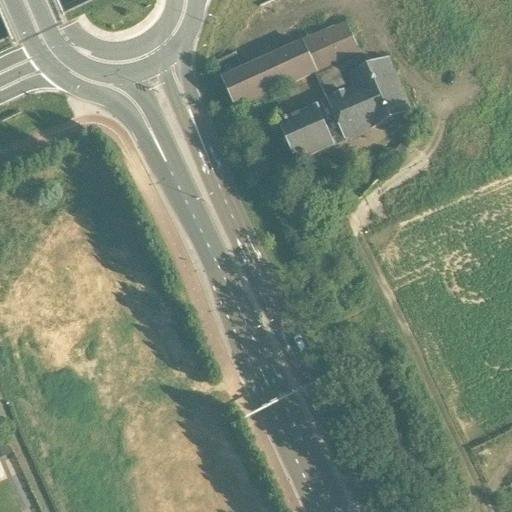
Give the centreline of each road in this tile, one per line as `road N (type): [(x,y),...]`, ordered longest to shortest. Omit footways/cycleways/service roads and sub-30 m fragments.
road 1 (track): [(487,511),(362,251),(359,211),(412,170),(433,133),(428,104),(369,0)]
road 2 (secondary): [(372,511),(206,154)]
road 3 (secondary): [(169,171),(335,511)]
road 4 (secondary): [(58,79),(125,108),(169,171)]
